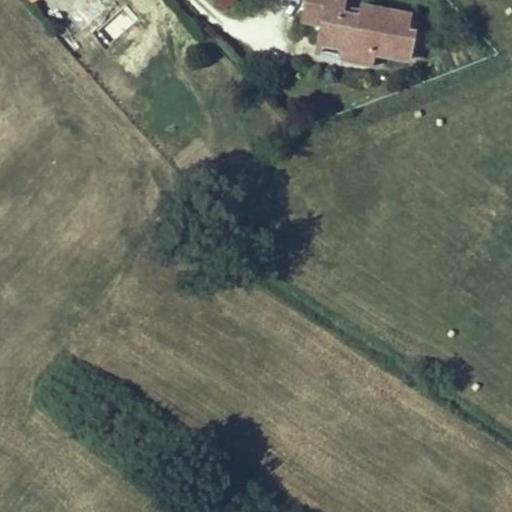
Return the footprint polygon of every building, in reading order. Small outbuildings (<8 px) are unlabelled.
[(105,8),(97,0),(83,0),(66,15),(81,31),(105,8)] [(215,0),(224,10),(230,4),(227,0),(215,0)] [(321,20),(320,25),(317,43),(342,46),(342,56),(371,63),(373,53),(408,59),(413,31),(406,29),(409,14),(361,5),(360,10),(359,15),(341,12),(342,6),(343,0),(304,0),(301,16),(321,20)] [(341,12),(359,15),(360,10),(342,6),(341,12)] [(119,25),(105,8),(81,31),(96,46),(119,25)] [(300,21),(320,25),(321,20),(301,16),(300,21)]
